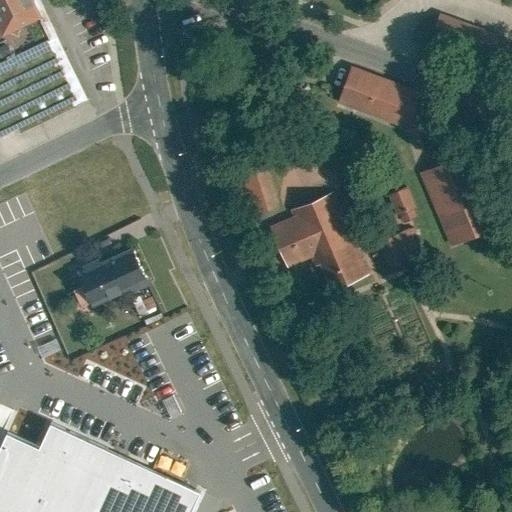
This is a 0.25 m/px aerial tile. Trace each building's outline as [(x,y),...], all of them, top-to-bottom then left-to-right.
[(0,0),(0,145),(88,103),(37,0),(0,0)] [(439,18),(431,40),(500,64),(507,42),(439,18)] [(422,96),(353,71),(339,108),(408,133),(422,96)] [(453,248),(502,227),(472,155),(422,176),(453,248)] [(234,177),(250,219),(278,208),(261,166),(234,177)] [(398,220),(418,212),(409,192),(389,200),(398,220)] [(335,195),(292,213),(295,220),(271,230),(289,273),(313,263),(316,269),(323,266),(334,293),(370,278),(335,195)] [(415,230),(380,246),(393,272),(428,256),(415,230)] [(130,255),(78,279),(90,304),(141,279),(130,255)] [(298,335),(310,330),(299,304),(287,309),(298,335)] [(320,393),(336,387),(329,370),(314,375),(320,393)] [(189,511),(200,488),(51,421),(41,447),(7,431),(0,445),(0,511),(189,511)]
